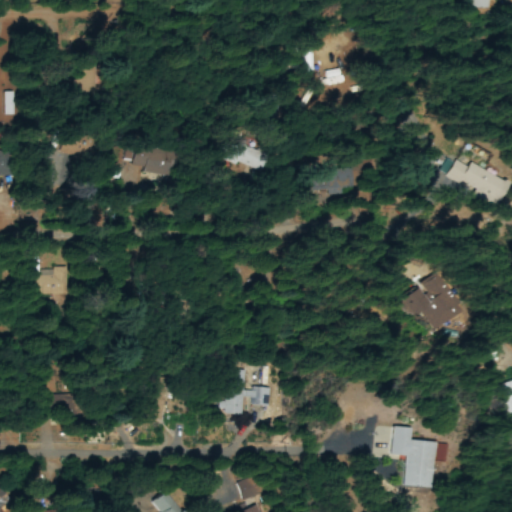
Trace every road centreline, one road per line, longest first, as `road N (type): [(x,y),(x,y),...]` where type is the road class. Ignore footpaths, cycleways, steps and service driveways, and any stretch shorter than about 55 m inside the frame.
road 1 (residential): [(0,219),(511,226)]
road 2 (residential): [(511,16),(0,13)]
road 3 (residential): [(352,454),(0,452)]
